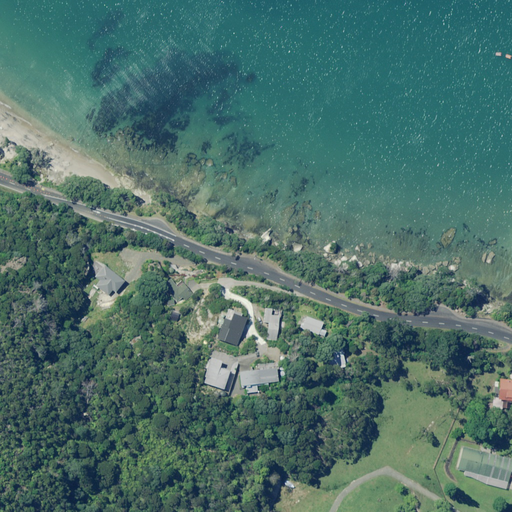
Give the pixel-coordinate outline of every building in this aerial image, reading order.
[(124,282),(103,266),(95,277),(99,281),(95,287),(107,296),(112,290),(115,293),(124,282)] [(176,289),(170,279),(164,283),(176,302),(183,298),(185,300),(192,296),(184,284),(176,289)] [(96,291),(92,289),(88,295),(92,298),(96,291)] [(283,332),(278,332),(279,321),(265,320),(263,334),(268,334),(266,351),(276,352),(277,340),(282,341),(283,332)] [(220,338),(239,348),(247,331),(228,321),(220,338)] [(302,326),(298,337),(315,344),(321,346),(324,339),(318,336),(320,332),(302,326)] [(340,359),(326,362),(330,379),(344,376),(340,359)] [(211,374),(205,393),(204,398),(223,405),(229,387),(219,383),(221,377),(211,374)] [(511,379),(499,379),(496,399),(511,400),(511,379)] [(275,386),(238,390),(240,404),(245,403),(245,405),(246,411),(256,410),(256,404),(267,403),(266,401),(277,399),(275,386)] [(511,459),(463,447),(457,469),(507,482),(511,463),(511,459)]
